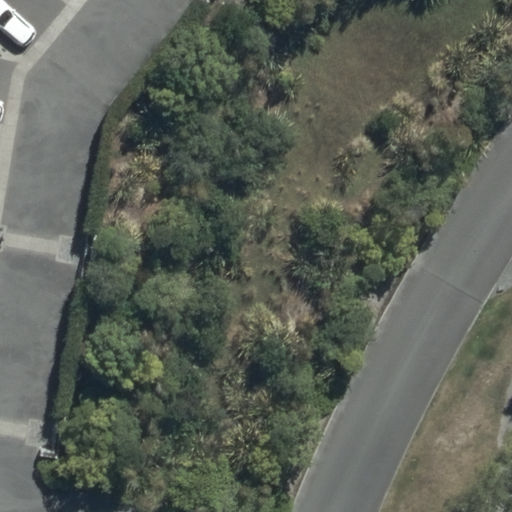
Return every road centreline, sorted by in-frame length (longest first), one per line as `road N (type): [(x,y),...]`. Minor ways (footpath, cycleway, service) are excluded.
road 1 (residential): [(3,511),(81,90),(154,0)]
road 2 (residential): [(511,180),(433,302),(336,511)]
